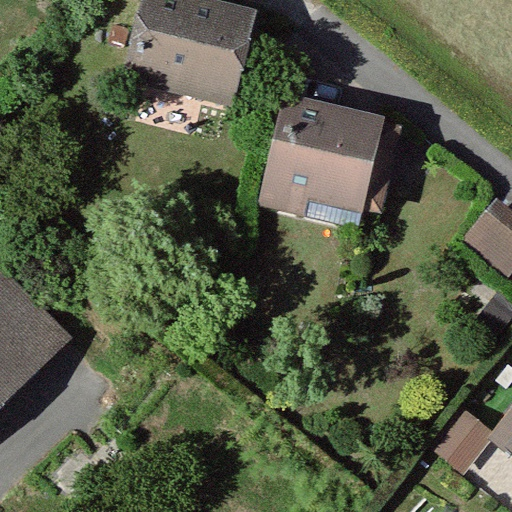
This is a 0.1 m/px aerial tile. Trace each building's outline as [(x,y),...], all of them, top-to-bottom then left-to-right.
[(186,91),(227,101),(248,20),(170,0),(148,0),(132,70),(159,77),(164,62),(191,71),(186,91)] [(363,205),(376,208),(394,133),(288,107),(270,183),(363,205)] [(357,226),(363,205),(270,183),(266,204),(357,226)] [(511,235),(489,216),(466,243),(505,275),(511,266),(511,235)] [(59,336),(0,279),(0,333),(32,365),(59,336)] [(0,333),(0,398),(32,365),(0,333)] [(511,421),(498,440),(511,450),(511,421)]
